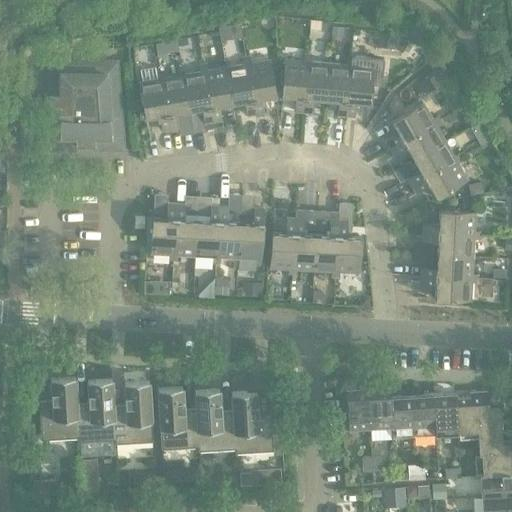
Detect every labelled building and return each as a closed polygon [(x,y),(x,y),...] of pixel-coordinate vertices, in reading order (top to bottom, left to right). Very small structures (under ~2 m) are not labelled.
[(311,20),(310,29),(320,30),(321,21),(311,20)] [(332,26),(331,37),(342,38),(343,27),(332,26)] [(380,33),(378,47),(394,49),(396,34),(380,33)] [(294,111),(303,112),(308,55),(304,55),(303,61),(285,59),(281,95),(296,96),(294,111)] [(308,55),(303,112),(311,113),(313,98),(326,99),(329,63),(311,62),(312,55),(308,55)] [(243,65),(225,68),(232,103),(244,101),(247,115),(255,114),(246,57),(242,58),(243,65)] [(250,57),(246,57),(255,114),(264,112),(261,98),(275,95),(269,60),(251,63),(250,57)] [(329,63),(326,99),(339,100),(337,115),(346,116),(351,59),(347,58),(346,65),(329,63)] [(351,59),(346,116),(354,116),(356,102),(370,103),(373,67),(354,66),(355,59),(351,59)] [(117,61),(49,60),(48,149),(76,149),(76,144),(94,144),(94,149),(124,149),(117,61)] [(207,64),(203,65),(213,121),(221,120),(219,105),(232,103),(225,68),(208,71),(207,64)] [(442,64),(433,69),(439,80),(448,75),(442,64)] [(200,72),(183,75),(189,110),(202,108),(204,123),(213,121),(203,65),(199,65),(200,72)] [(170,129),(160,72),(157,73),(158,79),(139,82),(145,118),(159,115),(162,130),(170,129)] [(164,72),(160,72),(170,129),(179,127),(176,112),(189,110),(183,75),(165,78),(164,72)] [(386,140),(390,148),(440,119),(438,116),(432,119),(423,103),(392,121),(399,133),(386,140)] [(471,117),(464,121),(468,128),(476,124),(471,117)] [(440,119),(390,148),(394,155),(407,148),(414,159),(445,141),(436,126),(441,123),(440,119)] [(407,178),(412,185),(461,157),(459,153),(454,157),(445,141),(414,159),(420,170),(407,178)] [(461,157),(412,185),(416,193),(429,185),(436,197),(467,180),(458,163),(463,160),(461,157)] [(481,182),(468,185),(470,196),(483,193),(481,182)] [(473,196),(462,198),(463,208),(475,207),(473,196)] [(338,221),(335,278),(339,278),(339,272),(358,273),(360,237),(346,236),(346,227),(351,228),(353,204),(339,203),(338,221)] [(169,261),(173,261),(176,204),(167,204),(167,218),(152,218),(150,253),(169,255),(169,261)] [(176,204),(173,261),(177,261),(177,255),(195,256),(197,220),(184,219),(184,205),(176,204)] [(197,220),(195,256),(212,257),(212,263),(216,263),(219,206),(211,206),(210,221),(197,220)] [(219,206),(216,263),(220,264),(220,257),(238,258),(240,222),(227,222),(228,207),(219,206)] [(240,222),(238,258),(256,259),(255,265),(260,266),(263,209),(254,208),(253,223),(240,222)] [(423,224),(423,232),(480,235),(480,232),(474,231),(475,212),(439,210),(438,225),(423,224)] [(145,217),(135,216),(135,228),(144,229),(145,217)] [(288,275),(292,275),(295,218),(287,218),(286,233),(272,232),(270,268),(288,269),(288,275)] [(295,218),(292,275),(296,276),(296,269),(314,270),(316,234),(303,234),(304,219),(295,218)] [(316,234),(314,270),(332,271),(331,278),(335,278),(338,221),(330,220),(329,235),(316,234)] [(480,235),(423,232),(423,241),(437,242),(437,255),(472,257),(473,239),(480,240),(480,235)] [(421,267),(421,275),(478,279),(478,275),(471,275),(472,257),(437,255),(436,268),(421,267)] [(478,279),(421,275),(420,284),(435,285),(434,299),(470,301),(471,282),(477,283),(478,279)] [(145,283),(144,293),(153,293),(154,281),(145,281),(145,283)] [(242,281),(242,295),(261,296),(262,282),(242,281)] [(215,285),(214,294),(228,294),(229,286),(215,285)] [(313,289),(312,302),(325,303),(326,295),(321,290),(313,289)] [(359,299),(359,304),(369,305),(369,296),(364,295),(359,299)] [(75,377),(74,377),(50,379),(52,401),(38,402),(41,441),(77,438),(79,438),(77,404),(75,377)] [(89,403),(77,404),(79,438),(77,438),(78,443),(114,440),(116,440),(114,406),(112,379),(87,381),(89,403)] [(125,405),(114,406),(116,440),(114,440),(114,445),(152,442),(149,381),(124,383),(125,405)] [(390,385),(368,386),(370,429),(391,427),(392,427),(390,396),(391,396),(390,385)] [(370,429),(368,386),(345,387),(348,430),(370,429)] [(182,387),(158,389),(161,450),(198,448),(196,409),(184,409),(182,387)] [(196,409),(198,448),(198,452),(235,450),(232,411),(220,411),(219,389),(194,391),(196,409)] [(256,391),(231,393),(232,411),(235,450),(235,454),(273,452),(271,413),(257,413),(256,391)] [(455,392),(433,394),(436,436),(457,435),(455,397),(455,392)] [(433,394),(412,395),(414,438),(436,436),(433,394)] [(412,395),(391,396),(390,396),(392,427),(391,427),(392,439),(414,438),(412,395)] [(482,395),(455,397),(457,435),(478,434),(480,476),(511,473),(511,446),(502,447),(500,409),(483,410),(482,395)] [(373,468),(372,454),(364,455),(365,469),(373,468)] [(380,454),(372,454),(373,468),(381,468),(380,454)] [(417,480),(416,465),(408,466),(409,480),(417,480)] [(424,465),(416,465),(417,480),(425,479),(424,465)] [(183,469),(179,474),(179,482),(197,481),(196,468),(183,469)] [(445,470),(445,478),(460,477),(459,469),(445,470)] [(130,470),(122,471),(123,485),(136,484),(135,475),(130,470)] [(251,472),(241,473),(241,486),(251,485),(251,472)] [(511,473),(480,476),(482,497),(511,495),(511,473)] [(88,477),(81,477),(82,493),(99,492),(98,485),(88,477)] [(446,484),(433,485),(434,500),(447,499),(446,484)] [(417,486),(406,486),(407,497),(415,497),(417,494),(417,486)] [(405,487),(383,488),(384,505),(406,504),(405,487)] [(511,511),(511,495),(482,497),(482,511),(511,511)]
